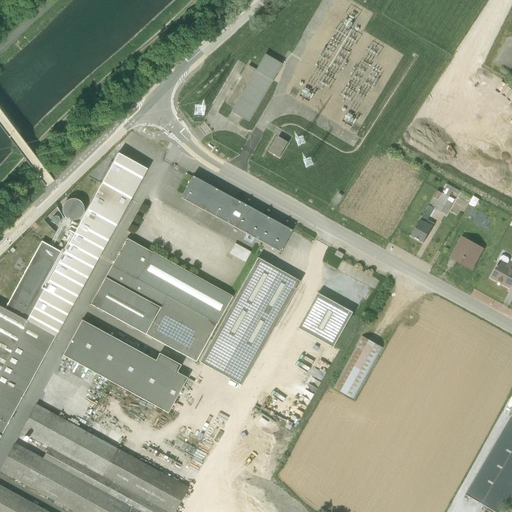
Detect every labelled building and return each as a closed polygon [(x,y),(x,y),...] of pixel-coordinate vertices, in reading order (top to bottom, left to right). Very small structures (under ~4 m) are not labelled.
[(231,112),(247,121),(271,82),(271,81),(280,65),(264,56),(254,71),(247,67),(227,103),(225,103),(233,108),(231,112)] [(288,143),(278,137),(270,152),(279,158),(288,143)] [(0,436),(146,169),(116,154),(63,253),(40,242),(4,310),(0,307),(0,436)] [(290,231),(190,176),(178,198),(279,252),(290,231)] [(451,207),(459,191),(447,184),(445,188),(446,189),(444,194),(436,191),(427,207),(411,236),(422,243),(424,243),(433,227),(425,223),(426,220),(427,220),(428,220),(434,209),(446,215),(451,207)] [(479,200),(473,197),(469,205),(474,208),(479,200)] [(72,218),(67,230),(71,232),(77,220),(72,218)] [(456,262),(472,271),(484,249),(461,237),(455,248),(449,259),(456,262)] [(233,297),(125,238),(89,304),(240,386),(297,282),(254,258),(233,297)] [(235,243),(229,253),(245,262),(251,252),(235,243)] [(508,259),(503,256),(500,257),(499,259),(500,262),(490,279),(509,290),(508,292),(511,293),(511,257),(510,261),(509,261),(508,259)] [(353,313),(318,294),(299,329),(335,348),(353,313)] [(81,321),(62,355),(62,356),(166,413),(186,378),(185,378),(176,373),(179,366),(158,354),(154,361),(81,321)] [(354,400),(382,349),(362,337),(334,388),(354,400)] [(174,511),(188,488),(35,405),(20,432),(47,447),(41,458),(13,443),(0,467),(0,472),(73,511),(174,511)] [(511,415),(466,495),(494,511),(499,511),(511,491),(511,415)] [(47,511),(0,486),(0,511),(47,511)] [(511,511),(511,498),(502,511),(511,511)]
